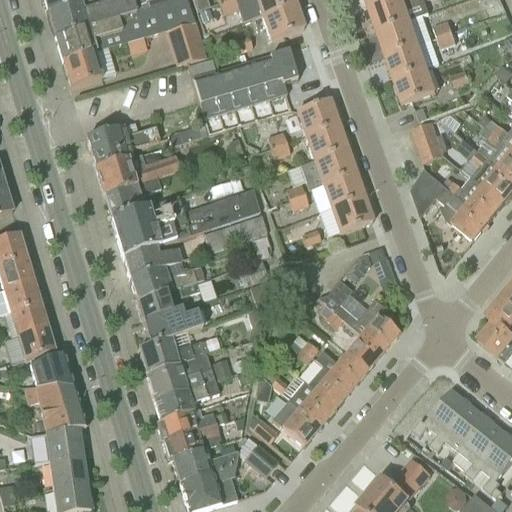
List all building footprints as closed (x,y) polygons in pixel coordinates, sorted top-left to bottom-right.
[(42,0),(47,15),(79,6),(76,0),(42,0)] [(185,0),(184,0),(101,0),(79,7),(79,6),(47,15),(55,41),(185,0)] [(185,0),(55,41),(63,66),(94,57),(95,57),(108,53),(127,48),(143,43),(166,36),(194,27),(194,25),(185,0)] [(215,0),(219,8),(234,3),(233,0),(215,0)] [(261,20),(294,9),(291,0),(242,0),(234,3),(238,14),(243,27),(261,20)] [(400,1),(399,0),(363,0),(368,13),(400,1)] [(376,37),(428,18),(424,7),(424,5),(438,0),(401,0),(400,1),(368,13),(376,37)] [(511,7),(511,0),(502,0),(507,10),(511,7)] [(234,3),(219,8),(223,20),(224,19),(238,14),(234,3)] [(270,45),(303,34),(294,9),(261,20),(270,45)] [(212,24),(209,14),(199,18),(202,27),(212,24)] [(423,20),(376,37),(385,61),(431,45),(423,20)] [(433,31),(437,42),(451,37),(447,26),(433,31)] [(194,27),(166,36),(176,72),(206,62),(196,27),(194,27)] [(451,37),(437,42),(440,53),(455,48),(451,37)] [(237,58),(253,52),(248,41),(233,47),(237,58)] [(431,45),(385,61),(393,85),(426,74),(439,69),(431,45)] [(184,90),(192,87),(203,125),(286,101),(282,89),(291,87),(296,85),(288,55),(218,76),(212,61),(178,72),(184,90)] [(94,57),(63,66),(70,92),(102,83),(94,57)] [(511,79),(502,70),(495,78),(505,87),(511,79)] [(393,85),(402,110),(434,98),(426,74),(393,85)] [(455,92),(469,87),(465,75),(451,81),(455,92)] [(337,130),(329,105),(296,117),(304,141),(337,130)] [(491,125),(485,132),(511,153),(511,134),(508,139),(491,125)] [(431,127),(411,134),(415,146),(435,139),(431,127)] [(448,136),(450,133),(448,131),(444,128),(441,131),(448,136)] [(171,152),(208,141),(204,129),(167,140),(171,152)] [(304,141),(313,166),(346,154),(337,130),(304,141)] [(86,143),(95,173),(127,164),(131,163),(129,155),(158,146),(154,133),(125,142),(122,131),(86,143)] [(487,144),(478,156),(479,157),(511,185),(511,153),(485,132),(480,139),(487,144)] [(271,153),(286,148),(282,137),(267,142),(271,153)] [(439,150),(437,146),(435,139),(415,146),(419,157),(439,150)] [(229,146),(224,155),(226,161),(242,156),(238,143),(229,146)] [(286,148),(271,153),(275,164),(290,159),(286,148)] [(419,157),(423,168),(443,161),(442,160),(439,150),(419,157)] [(300,171),(308,195),(322,190),(354,178),(346,154),(313,166),(300,171)] [(479,170),(470,182),(503,209),(511,198),(511,185),(479,157),(478,156),(471,164),(479,170)] [(163,183),(179,177),(175,164),(145,174),(145,175),(132,179),(127,164),(95,173),(104,202),(163,183)] [(422,222),(437,204),(436,203),(445,192),(442,189),(425,174),(411,192),(422,222)] [(322,190),(330,214),(363,203),(354,178),(322,190)] [(468,210),(488,227),(503,209),(470,182),(461,193),(447,182),(442,189),(445,192),(458,202),(468,210)] [(111,224),(143,213),(140,202),(161,195),(159,192),(166,190),(163,183),(104,202),(111,224)] [(292,192),(285,194),(290,206),(305,200),(301,189),(292,192)] [(0,220),(12,217),(5,192),(0,193),(0,220)] [(458,202),(445,192),(436,203),(437,204),(446,212),(443,216),(447,225),(473,246),(488,227),(468,210),(458,202)] [(183,218),(178,202),(143,213),(111,224),(122,263),(154,252),(260,217),(253,195),(183,218)] [(305,200),(290,206),(293,216),(309,211),(305,200)] [(363,203),(330,214),(338,238),(339,239),(372,227),(363,203)] [(267,237),(261,221),(204,240),(210,256),(267,237)] [(316,235),(301,240),(305,251),(320,246),(316,235)] [(0,271),(26,263),(19,240),(0,245),(0,271)] [(180,267),(182,267),(178,252),(156,259),(154,252),(122,263),(129,284),(180,267)] [(0,282),(4,296),(33,286),(26,263),(0,271),(0,282)] [(267,283),(261,265),(237,273),(243,291),(267,283)] [(180,267),(129,284),(136,307),(196,288),(203,285),(199,273),(192,275),(191,274),(183,277),(180,267)] [(282,292),(302,285),(298,274),(278,281),(282,292)] [(197,287),(200,304),(215,301),(212,285),(197,287)] [(306,296),(302,285),(282,292),(286,303),(306,296)] [(354,297),(340,285),(339,287),(327,301),(317,305),(331,317),(342,326),(361,342),(381,359),(397,340),(384,328),(391,320),(373,306),(366,315),(350,302),(354,297)] [(11,319),(40,309),(33,286),(4,296),(11,319)] [(511,311),(511,286),(500,302),(511,311)] [(257,313),(264,311),(268,287),(250,293),(257,313)] [(136,307),(141,326),(142,326),(170,317),(167,306),(198,296),(196,288),(136,307)] [(310,307),(306,296),(286,303),(290,314),(310,307)] [(511,311),(500,302),(485,321),(492,327),(511,342),(511,311)] [(47,333),(40,309),(11,319),(18,342),(47,333)] [(252,331),(262,327),(264,311),(257,313),(248,316),(252,331)] [(169,342),(179,339),(202,332),(196,316),(182,320),(180,313),(170,317),(142,326),(149,349),(169,342)] [(337,332),(342,326),(331,317),(326,323),(337,332)] [(511,342),(492,327),(477,346),(505,368),(511,358),(511,342)] [(18,342),(24,365),(54,356),(47,333),(18,342)] [(301,354),(289,343),(283,338),(278,345),(284,350),(296,359),(295,361),(306,370),(311,363),(301,354)] [(169,342),(149,349),(138,353),(145,378),(202,360),(203,361),(209,359),(204,345),(173,355),(169,342)] [(366,377),(381,359),(361,342),(346,359),(366,377)] [(317,355),(307,347),(301,354),(311,363),(317,355)] [(322,356),(315,366),(322,372),(350,396),(366,377),(346,359),(337,369),(322,356)] [(63,359),(62,358),(29,369),(31,375),(36,392),(36,394),(73,393),(63,359)] [(202,360),(145,378),(153,405),(214,385),(206,360),(203,361),(202,360)] [(255,360),(251,362),(233,367),(236,377),(254,372),(255,360)] [(217,384),(231,379),(226,363),(211,368),(217,384)] [(335,414),(350,396),(322,372),(307,389),(307,390),(335,414)] [(251,386),(248,376),(236,380),(239,390),(251,386)] [(273,381),(259,376),(258,384),(263,385),(270,391),(271,390),(281,398),(287,391),(277,382),(273,381)] [(218,399),(214,385),(153,405),(160,426),(191,416),(191,417),(193,416),(190,407),(218,399)] [(288,405),(320,431),(335,414),(307,390),(307,389),(304,387),(288,405)] [(36,392),(24,392),(27,410),(38,408),(46,440),(49,439),(79,435),(82,434),(85,433),(73,393),(36,394),(36,392)] [(420,425),(411,436),(420,443),(428,432),(437,440),(441,443),(469,409),(451,394),(424,427),(420,425)] [(272,424),(303,451),(320,431),(288,405),(272,424)] [(437,440),(429,450),(433,453),(437,457),(445,446),(459,458),(460,457),(487,423),(469,409),(441,443),(437,440)] [(221,418),(213,421),(212,419),(194,425),(191,417),(191,416),(160,426),(156,427),(162,447),(215,430),(224,427),(221,418)] [(252,435),(269,449),(278,439),(261,425),(251,418),(248,431),(253,435),(252,435)] [(487,423),(460,457),(473,468),(466,476),(464,478),(469,482),(473,485),(481,474),(478,472),(505,438),(487,423)] [(162,447),(168,466),(172,465),(204,455),(204,454),(221,449),(215,430),(162,447)] [(46,440),(31,442),(35,468),(49,466),(49,468),(82,462),(79,435),(49,439),(46,440)] [(511,443),(505,438),(478,472),(481,474),(491,482),(482,492),(482,493),(496,504),(498,502),(502,497),(496,493),(499,489),(496,486),(511,466),(511,443)] [(257,450),(244,464),(265,483),(278,468),(257,450)] [(179,488),(235,469),(237,459),(214,466),(209,470),(204,455),(172,465),(179,488)] [(446,474),(452,466),(446,461),(440,469),(446,474)] [(53,494),(86,488),(82,462),(49,468),(53,494)] [(357,511),(408,511),(409,511),(406,505),(429,479),(412,464),(390,489),(382,482),(357,511)] [(217,488),(232,482),(235,469),(179,488),(186,511),(213,511),(223,509),(217,488)] [(88,511),(86,488),(53,494),(55,511),(88,511)] [(0,492),(0,502),(13,500),(11,491),(0,492)] [(466,497),(459,492),(450,493),(446,499),(447,510),(449,511),(462,511),(467,506),(466,497)] [(490,511),(475,499),(463,511),(490,511)] [(13,500),(0,502),(0,503),(2,511),(14,509),(13,500)]
